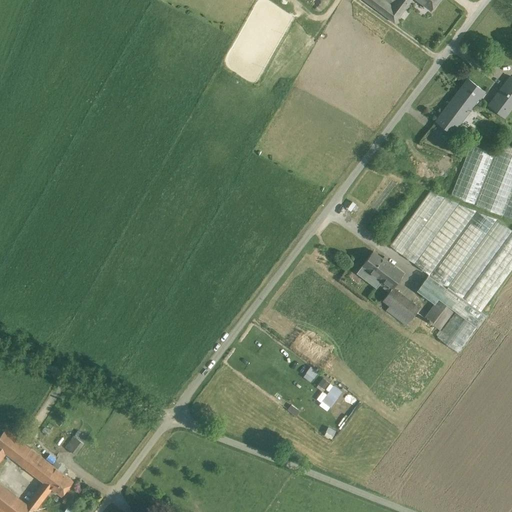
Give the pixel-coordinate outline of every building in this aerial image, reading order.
[(396,0),(394,4),(389,0),(368,0),(396,20),(410,0),(396,0)] [(511,80),(509,78),(501,89),(511,97),(511,80)] [(467,81),(436,122),(452,134),(483,93),(467,81)] [(511,97),(501,89),(489,105),(504,117),(511,106),(511,97)] [(475,205),(501,215),(511,189),(511,147),(510,146),(500,142),(496,154),(475,205)] [(451,195),(475,205),(496,154),(472,144),(451,195)] [(430,193),(391,247),(427,274),(446,288),(448,285),(450,283),(433,270),(418,259),(416,262),(414,260),(455,203),(430,193)] [(511,194),(503,216),(511,219),(511,194)] [(458,204),(418,259),(433,270),(476,211),(458,204)] [(433,270),(450,283),(497,219),(476,211),(433,270)] [(450,283),(448,285),(464,297),(511,232),(511,229),(497,219),(450,283)] [(511,236),(501,252),(511,260),(511,236)] [(384,258),(374,251),(358,272),(378,288),(384,280),(395,266),(387,260),(389,258),(386,256),(384,258)] [(511,260),(501,252),(466,298),(486,314),(511,279),(511,260)] [(405,272),(397,266),(385,282),(393,288),(394,287),(405,272)] [(506,337),(510,331),(489,315),(486,314),(466,298),(464,297),(448,285),(446,288),(427,274),(415,290),(434,304),(439,298),(455,309),(456,310),(477,326),(479,328),(485,321),(506,337)] [(511,284),(489,315),(510,331),(511,328),(511,284)] [(420,307),(394,287),(393,288),(384,299),(392,305),(411,319),(420,307)] [(455,309),(439,298),(434,304),(425,316),(441,328),(455,309)] [(411,319),(392,305),(388,310),(407,324),(411,319)] [(372,306),(324,370),(362,399),(410,334),(372,306)] [(438,335),(381,412),(402,427),(477,326),(456,310),(438,335)] [(425,316),(364,399),(380,410),(436,334),(438,335),(442,330),(440,329),(441,328),(425,316)] [(479,328),(449,369),(470,385),(506,337),(485,321),(479,328)] [(319,371),(312,366),(304,376),(312,381),(319,371)] [(330,382),(323,377),(318,385),(325,390),(330,382)] [(343,391),(335,385),(324,400),(332,406),(343,391)] [(334,438),(337,430),(330,427),(326,434),(334,438)] [(30,450),(4,430),(0,435),(0,458),(5,452),(20,463),(30,450)] [(81,445),(71,438),(64,448),(73,455),(81,445)] [(53,467),(30,450),(20,463),(44,481),(50,485),(60,472),(53,467)] [(66,468),(57,462),(53,467),(60,472),(62,473),(66,468)] [(62,473),(60,472),(50,485),(53,488),(63,495),(73,481),(62,473)] [(44,481),(27,505),(35,511),(53,488),(50,485),(44,481)] [(27,505),(0,485),(0,511),(34,511),(35,511),(27,505)]
